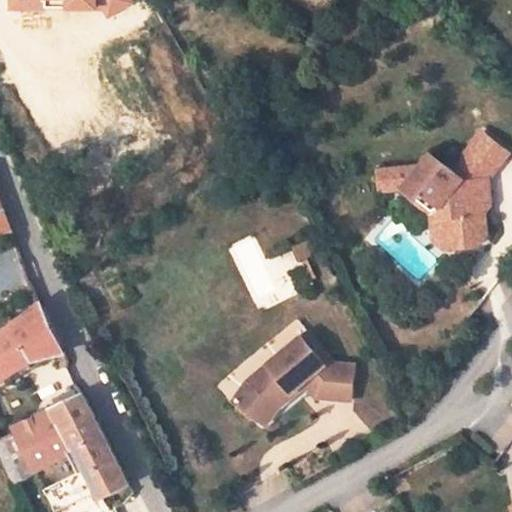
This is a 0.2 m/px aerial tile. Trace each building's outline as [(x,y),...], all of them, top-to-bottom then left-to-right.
[(335,0),(302,0),(301,3),(330,14),(335,0)] [(508,152),(482,130),(451,168),(431,151),(420,164),(377,166),(378,187),(402,185),(416,197),(421,190),(438,203),(442,237),(454,246),(476,245),(485,233),(483,211),(477,206),(476,194),(488,193),(487,178),(508,152)] [(438,203),(421,190),(416,197),(413,199),(429,212),(432,238),(442,237),(438,203)] [(488,193),(476,194),(477,206),(483,211),(489,204),(488,193)] [(0,214),(0,233),(13,233),(4,214),(0,214)] [(65,351),(44,304),(0,337),(0,381),(31,363),(65,351)] [(251,378),(235,397),(260,415),(272,400),(281,405),(298,391),(296,388),(308,378),(320,394),(354,397),(358,363),(337,361),(310,329),(251,378)] [(100,492),(104,498),(130,484),(83,392),(14,428),(18,434),(0,441),(0,448),(15,483),(70,454),(80,449),(100,492)] [(281,405),(272,400),(260,415),(268,420),(281,405)] [(89,497),(100,492),(80,449),(70,454),(89,497)]
